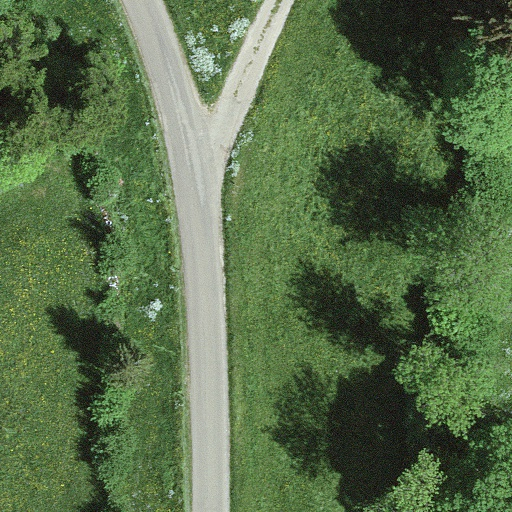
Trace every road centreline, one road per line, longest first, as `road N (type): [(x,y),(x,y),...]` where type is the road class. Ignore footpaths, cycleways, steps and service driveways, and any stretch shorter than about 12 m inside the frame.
road 1 (tertiary): [(141,0),(179,110),(194,184),(209,511)]
road 2 (track): [(285,0),(194,184)]
